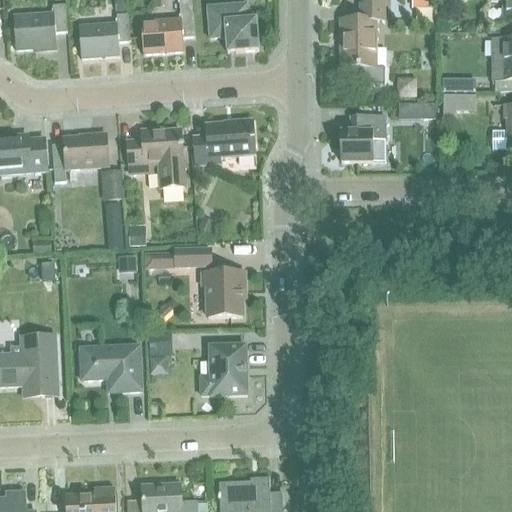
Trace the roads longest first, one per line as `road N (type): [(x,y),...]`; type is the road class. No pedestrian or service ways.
road 1 (residential): [(0,448),(276,429),(287,403),(284,191)]
road 2 (residential): [(0,81),(44,100),(298,84)]
road 3 (residential): [(284,191),(511,188)]
